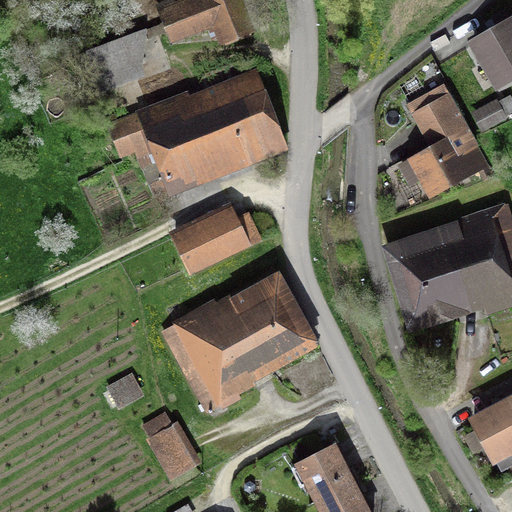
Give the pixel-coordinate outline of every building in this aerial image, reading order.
[(209,0),(167,14),(177,43),(218,29),(224,48),(265,34),(253,0),(209,0)] [(511,21),(470,45),(492,83),(511,71),(511,21)] [(286,151),(260,73),(111,124),(124,161),(158,149),(172,190),(286,151)] [(434,147),(397,167),(406,182),(421,174),(433,196),(486,167),(442,86),(411,103),(434,147)] [(500,105),(479,115),(485,129),(506,119),(500,105)] [(239,212),(180,241),(199,279),(258,250),(239,212)] [(511,222),(509,215),(392,253),(420,341),(511,310),(511,222)] [(308,354),(266,278),(165,334),(207,410),(308,354)] [(505,470),(511,465),(511,406),(480,424),(505,470)] [(194,467),(173,426),(147,440),(168,480),(194,467)] [(374,511),(347,454),(306,473),(324,511),(374,511)]
